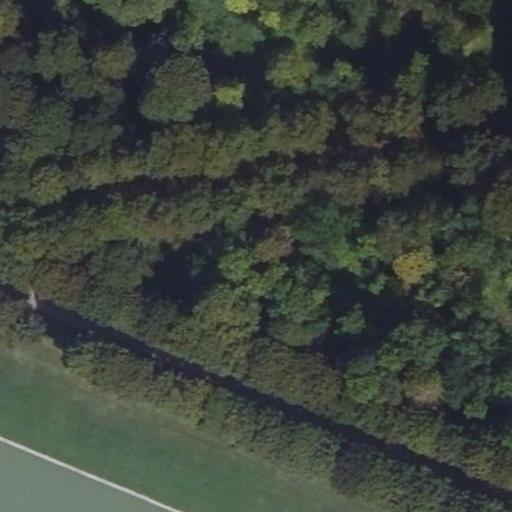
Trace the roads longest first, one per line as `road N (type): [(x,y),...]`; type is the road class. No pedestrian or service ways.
road 1 (track): [(511,496),(0,285)]
road 2 (track): [(511,118),(0,205)]
